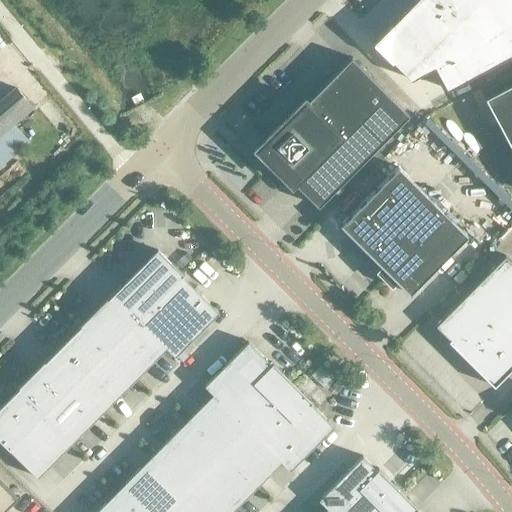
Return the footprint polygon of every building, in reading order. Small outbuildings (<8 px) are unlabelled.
[(483,41),(442,0),(419,0),(413,7),(459,53),(483,41)] [(505,29),(507,28),(479,0),(442,0),(483,41),(505,29)] [(511,0),(479,0),(507,28),(511,25),(511,0)] [(413,7),(394,25),(435,66),(459,53),(413,7)] [(394,25),(375,44),(410,79),(435,66),(394,25)] [(435,66),(448,90),(511,55),(511,42),(505,29),(483,41),(459,53),(435,66)] [(306,90),(246,150),(294,199),(300,193),(318,211),(411,117),(352,57),(312,96),(306,90)] [(511,82),(485,97),(511,147),(511,82)] [(0,138),(16,125),(35,109),(16,88),(0,101),(0,138)] [(0,169),(31,143),(16,125),(0,138),(0,169)] [(383,267),(378,271),(392,284),(396,280),(410,294),(412,293),(411,293),(467,236),(398,167),(342,224),(341,223),(340,224),(383,267)] [(511,242),(511,218),(497,228),(468,182),(444,197),(460,221),(479,250),(495,240),(501,250),(511,242)] [(113,294),(138,319),(183,274),(171,262),(170,263),(158,251),(121,287),(121,286),(113,294)] [(511,260),(506,255),(437,325),(451,339),(450,340),(495,386),(511,369),(511,260)] [(183,274),(138,319),(167,347),(176,356),(219,313),(182,276),(184,274),(183,274)] [(113,294),(81,326),(106,351),(138,319),(113,294)] [(167,347),(138,319),(106,351),(135,380),(167,347)] [(106,351),(81,326),(48,358),(74,383),(106,351)] [(271,364),(248,342),(205,385),(213,394),(95,511),(231,511),(281,462),(290,470),(334,427),(311,404),(312,402),(273,363),(271,364)] [(74,383),(103,412),(135,380),(106,351),(74,383)] [(48,358),(16,391),(41,416),(74,383),(48,358)] [(103,412),(74,383),(41,416),(70,445),(103,412)] [(41,416),(16,391),(0,406),(0,439),(9,449),(41,416)] [(70,445),(41,416),(9,449),(38,478),(70,445)] [(418,511),(416,510),(418,508),(378,469),(377,470),(362,456),(320,500),(327,508),(323,511),(418,511)] [(0,480),(0,511),(3,511),(17,498),(0,480)]
